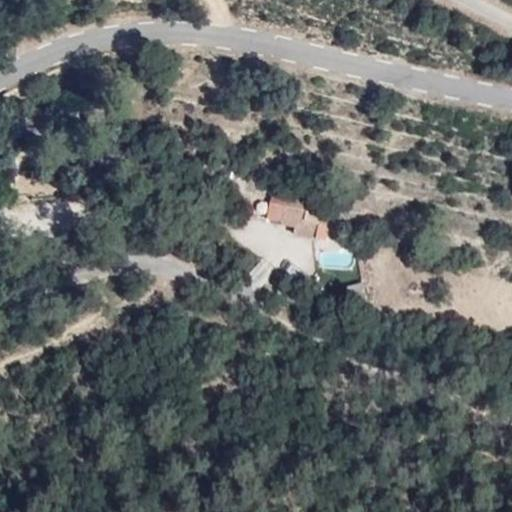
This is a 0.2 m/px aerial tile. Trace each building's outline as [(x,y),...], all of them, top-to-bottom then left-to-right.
[(291,221),(298,196),(298,194),(284,188),(278,218),(291,221)] [(329,205),(298,196),(291,221),(291,224),(300,227),(298,235),(321,241),(325,225),(334,227),(337,210),(329,207),(329,205)] [(267,218),(269,202),(253,200),(251,216),(267,218)] [(330,243),(334,227),(325,225),(321,241),(330,243)] [(349,291),(350,305),(366,305),(363,290),(349,291)]
